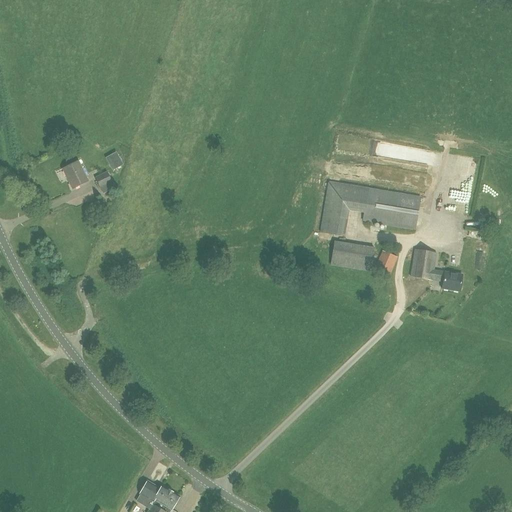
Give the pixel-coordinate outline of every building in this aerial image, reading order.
[(112,171),(124,165),(116,152),(105,158),(112,171)] [(73,189),(88,182),(78,161),(63,169),(73,189)] [(103,193),(115,187),(107,172),(95,178),(103,193)] [(370,190),(328,183),(320,233),(339,236),(345,205),(365,208),(363,221),(415,229),(420,197),(370,189),(370,190)] [(370,272),(374,248),(334,242),(331,265),(370,272)] [(460,292),(462,275),(434,270),(436,253),(415,250),(411,277),(432,280),(432,279),(444,281),(442,289),(460,292)] [(388,280),(397,257),(383,251),(373,274),(388,280)] [(160,489),(147,481),(140,494),(153,501),(151,504),(152,505),(147,511),(169,511),(172,509),(179,496),(162,486),(160,489)]
